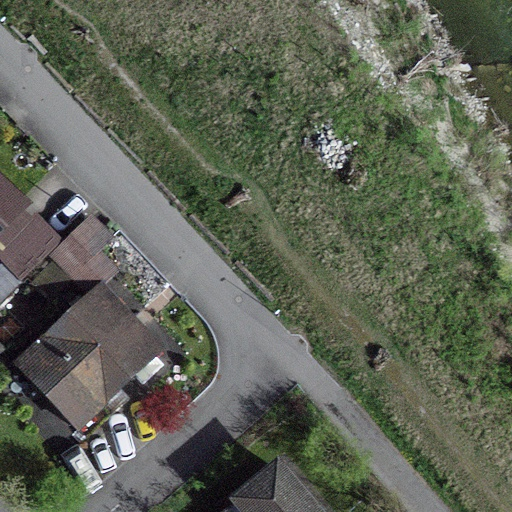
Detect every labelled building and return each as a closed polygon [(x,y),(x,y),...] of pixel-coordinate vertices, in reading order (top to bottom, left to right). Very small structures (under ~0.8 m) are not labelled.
[(0,243),(32,212),(0,179),(0,243)] [(0,266),(0,304),(47,258),(63,243),(32,212),(0,243),(0,264),(1,266),(0,266)] [(47,258),(86,297),(99,284),(103,287),(120,271),(101,253),(115,240),(91,215),(63,243),(47,258)] [(103,287),(99,284),(86,297),(13,368),(47,403),(34,416),(54,437),(66,425),(79,437),(166,351),(103,287)] [(321,511),(281,462),(229,504),(232,508),(226,511),(321,511)]
